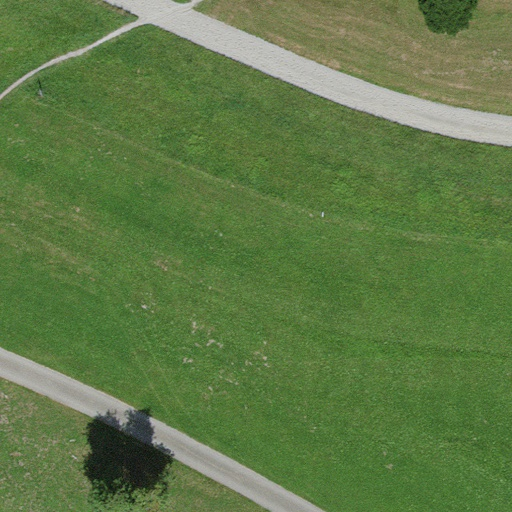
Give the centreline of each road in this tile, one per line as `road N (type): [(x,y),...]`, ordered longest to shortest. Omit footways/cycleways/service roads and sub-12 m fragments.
road 1 (track): [(511,130),(389,103),(135,0)]
road 2 (track): [(0,361),(124,415),(289,511)]
